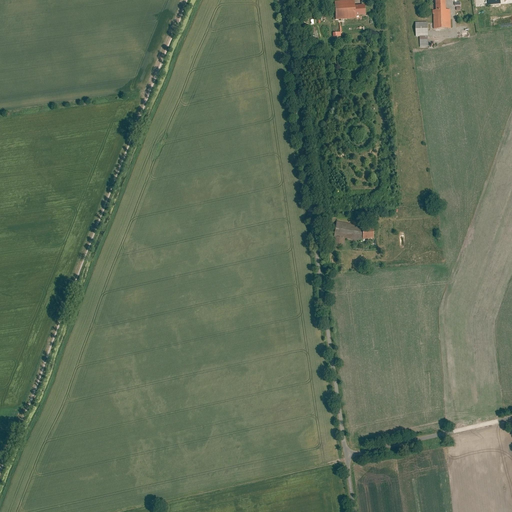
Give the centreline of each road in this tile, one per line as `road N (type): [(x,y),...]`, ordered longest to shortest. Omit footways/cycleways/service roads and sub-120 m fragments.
road 1 (unclassified): [(282,0),(343,454)]
road 2 (unclassified): [(511,417),(343,454)]
